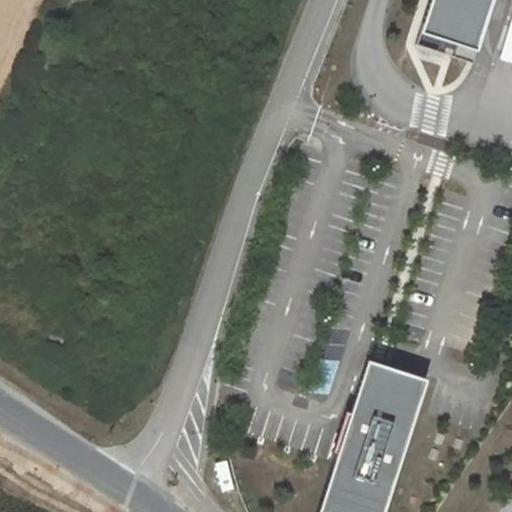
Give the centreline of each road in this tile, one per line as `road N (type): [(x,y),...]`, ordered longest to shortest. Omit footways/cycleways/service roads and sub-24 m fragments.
road 1 (unclassified): [(317,0),(180,391),(126,490)]
road 2 (secondary): [(126,490),(0,414)]
